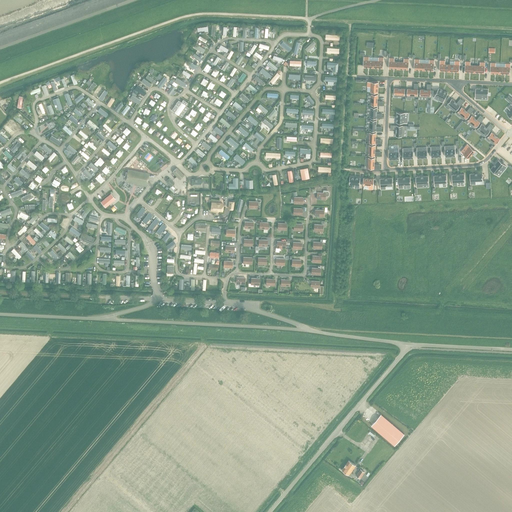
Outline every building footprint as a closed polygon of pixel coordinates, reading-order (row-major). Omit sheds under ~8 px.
[(369,57),(364,57),(363,68),(373,68),(373,61),(369,60),(369,57)] [(373,61),(373,68),(383,69),(383,58),(379,58),(378,61),(373,61)] [(389,69),(399,69),(399,62),(394,62),(394,58),(389,58),(389,69)] [(399,62),(399,69),(408,70),(409,59),(404,59),(404,62),(399,62)] [(414,70),(424,70),(424,63),(419,63),(419,60),(415,59),(414,70)] [(429,63),(424,63),(424,70),(434,71),(434,60),(429,60),(429,63)] [(440,60),(440,71),(449,72),(450,64),(445,64),(445,61),(440,60)] [(450,64),(449,72),(459,72),(459,61),(455,61),(454,64),(450,64)] [(465,72),(475,73),(475,65),(470,65),(470,62),(465,62),(465,65),(465,72)] [(475,65),(475,73),(484,73),(485,66),(485,63),(480,62),(480,66),(475,65)] [(490,74),(500,74),(500,67),(495,67),(495,63),(491,63),(490,74)] [(510,64),(505,64),(505,67),(500,67),(500,74),(510,75),(510,64)] [(148,71),(147,74),(155,80),(157,78),(148,71)] [(158,82),(163,86),(170,77),(165,73),(158,82)] [(89,86),(92,88),(97,81),(95,79),(89,86)] [(367,82),(367,92),(370,92),(378,92),(378,83),(367,82)] [(407,89),(407,95),(411,95),(411,97),(417,97),(417,96),(418,89),(418,84),(414,84),(414,89),(407,89)] [(420,90),(420,96),(424,96),(424,97),(430,98),(430,96),(431,90),(431,84),(427,84),(427,90),(420,90)] [(394,88),(394,94),(398,95),(398,96),(404,96),(404,95),(405,89),(394,88)] [(439,88),(435,95),(440,97),(438,100),(443,102),(444,99),(447,93),(439,88)] [(488,89),(476,88),(475,99),(480,99),(480,96),(488,96),(488,89)] [(104,89),(102,93),(99,91),(98,94),(103,97),(107,90),(104,89)] [(378,95),(371,95),(371,98),(370,98),(370,105),(371,105),(377,105),(383,105),(383,102),(377,101),(378,95)] [(452,99),(448,104),(451,106),(450,107),(455,111),(456,110),(460,106),(463,101),(460,99),(457,103),(452,99)] [(185,106),(180,102),(173,112),(179,116),(185,106)] [(269,114),(274,118),(280,109),(275,106),(269,114)] [(369,111),(369,118),(370,118),(376,118),(382,118),(382,114),(377,114),(377,108),(371,107),(371,111),(369,111)] [(462,107),(458,112),(461,114),(460,115),(465,120),(466,119),(470,114),(473,110),(470,107),(467,111),(462,107)] [(95,109),(92,112),(99,118),(102,115),(95,109)] [(71,116),(74,119),(79,115),(75,111),(71,116)] [(253,124),(257,120),(249,112),(245,117),(248,120),(245,123),(248,125),(251,122),(253,124)] [(397,113),(396,122),(404,123),(407,123),(407,118),(404,118),(404,113),(397,113)] [(472,116),(468,120),(471,123),(470,124),(475,128),(476,127),(480,122),(483,118),(480,115),(477,120),(472,116)] [(91,116),(86,121),(90,125),(93,123),(95,126),(98,123),(91,116)] [(15,130),(12,126),(14,124),(9,120),(4,124),(13,132),(15,130)] [(104,122),(111,129),(113,127),(106,120),(104,122)] [(369,124),(368,130),(370,130),(376,131),(381,131),(382,127),(376,127),(376,120),(370,120),(370,124),(369,124)] [(40,127),(43,133),(54,126),(51,121),(40,127)] [(63,125),(70,132),(73,129),(66,122),(63,125)] [(482,124),(478,129),(481,131),(480,132),(485,136),(486,135),(490,131),(493,126),(490,124),(487,128),(482,124)] [(391,125),(390,129),(396,129),(396,136),(402,136),(403,136),(404,126),(402,126),(396,125),(396,126),(391,125)] [(81,127),(79,130),(87,135),(89,133),(81,127)] [(492,132),(488,137),(491,139),(490,141),(495,145),(496,144),(500,139),(492,132)] [(376,133),(370,133),(369,136),(368,136),(368,143),(369,143),(375,143),(381,143),(381,140),(375,139),(376,133)] [(27,141),(32,144),(36,139),(31,135),(27,141)] [(74,152),(77,149),(70,142),(67,144),(74,152)] [(467,150),(463,154),(469,159),(475,151),(470,146),(467,144),(464,148),(467,150)] [(19,150),(24,154),(27,149),(22,145),(19,150)] [(375,152),(375,145),(369,145),(369,149),(367,149),(367,155),(368,155),(375,156),(380,156),(380,152),(375,152)] [(450,146),(445,146),(445,150),(445,157),(455,156),(455,149),(450,149),(450,146)] [(436,147),(431,147),(431,150),(431,158),(441,157),(441,150),(436,150),(436,147)] [(89,157),(91,154),(84,148),(81,150),(89,157)] [(408,148),(403,148),(403,152),(403,159),(413,159),(413,151),(408,152),(408,148)] [(422,148),(417,148),(417,151),(417,158),(427,158),(427,151),(422,151),(422,148)] [(48,157),(51,159),(57,151),(54,149),(48,157)] [(393,149),(389,149),(389,160),(399,159),(399,157),(402,156),(402,152),(399,152),(394,152),(393,149)] [(100,154),(95,160),(101,164),(106,158),(100,154)] [(115,163),(118,157),(114,154),(110,159),(115,163)] [(374,158),(368,158),(368,161),(367,161),(366,168),(380,169),(380,165),(374,164),(374,158)] [(8,163),(14,169),(17,166),(10,160),(8,163)] [(498,160),(490,169),(496,174),(501,169),(503,171),(506,167),(498,160)] [(66,167),(61,170),(66,175),(70,171),(66,167)] [(172,172),(179,179),(184,175),(177,168),(172,172)] [(128,170),(126,182),(146,185),(148,173),(128,170)] [(482,181),(482,173),(470,174),(471,184),(475,184),(475,181),(482,181)] [(22,182),(24,180),(17,174),(15,176),(22,182)] [(452,175),(452,185),(457,185),(457,182),(464,182),(464,174),(452,175)] [(446,175),(434,176),(435,186),(439,186),(439,183),(446,183),(446,175)] [(428,176),(416,177),(417,187),(421,187),(421,184),(428,184),(428,176)] [(255,185),(255,177),(246,177),(246,185),(255,185)] [(360,178),(350,177),(349,185),(355,185),(354,188),(359,188),(360,178)] [(410,177),(398,178),(398,188),(403,188),(403,185),(410,185),(410,177)] [(169,178),(166,182),(170,187),(174,183),(169,178)] [(374,179),(364,178),(363,185),(364,185),(368,186),(368,189),(373,189),(374,179)] [(392,178),(380,179),(381,189),(386,189),(385,186),(393,186),(392,178)] [(16,195),(23,189),(21,186),(14,193),(16,195)] [(325,199),(325,197),(328,197),(329,195),(329,193),(328,191),(323,191),(323,193),(317,193),(317,196),(319,197),(319,199),(325,199)] [(110,193),(99,202),(103,207),(114,199),(110,193)] [(212,202),(211,210),(222,211),(222,203),(212,202)] [(0,209),(2,213),(13,209),(11,205),(0,209)] [(21,208),(21,210),(20,210),(19,213),(27,217),(29,212),(21,208)] [(30,217),(33,220),(40,213),(37,210),(30,217)] [(34,227),(41,234),(44,231),(36,225),(34,227)] [(52,227),(50,229),(55,236),(58,234),(52,227)] [(21,245),(20,246),(22,249),(25,247),(24,246),(27,244),(23,238),(19,241),(21,245)] [(61,239),(57,242),(64,249),(67,247),(61,239)] [(381,414),(371,425),(395,446),(404,434),(381,414)] [(356,465),(349,460),(342,469),(349,474),(356,465)] [(364,472),(360,469),(356,475),(360,478),(364,472)]
